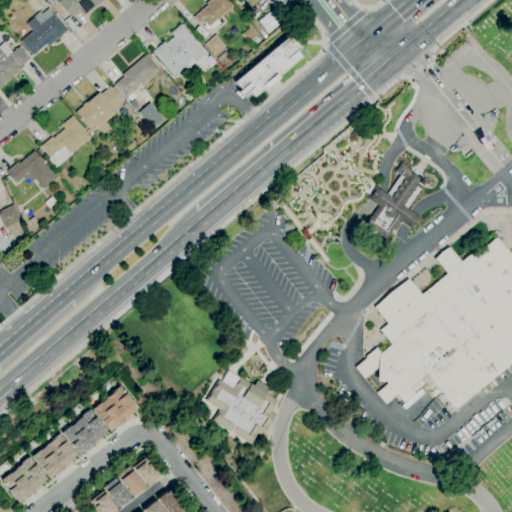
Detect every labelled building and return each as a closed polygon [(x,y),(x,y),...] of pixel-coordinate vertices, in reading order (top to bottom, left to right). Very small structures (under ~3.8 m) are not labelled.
[(70,17),(58,2),(60,0),(102,0),(84,15),(79,9),(70,17)] [(211,29),(208,26),(205,24),(206,23),(203,20),(202,21),(201,20),(198,23),(193,17),(206,5),(205,4),(209,0),(224,0),(231,7),(216,19),(219,23),(211,29)] [(267,33),(257,22),(274,7),(271,2),(273,0),(284,0),(293,10),(267,33)] [(32,55),(19,41),(31,31),(25,24),(33,18),(32,17),(38,12),(39,11),(41,14),(47,8),(66,30),(47,46),(45,44),(32,55)] [(172,77),(151,52),(163,42),(164,43),(172,37),(169,33),(180,24),(205,54),(194,62),(191,58),(184,63),(186,65),(172,77)] [(233,36),(229,31),(234,27),(238,32),(233,36)] [(247,41),(241,34),(248,28),(254,35),(247,41)] [(213,56),(203,44),(215,35),(224,46),(213,56)] [(252,101),(246,93),(241,97),(237,92),(239,90),(232,82),(274,46),(274,47),(288,36),(298,48),(296,50),(303,58),(252,101)] [(0,85),(0,44),(3,42),(11,52),(18,47),(28,59),(19,66),(21,68),(0,85)] [(125,98),(113,84),(122,77),(120,75),(145,54),(157,69),(144,80),(147,83),(142,88),(139,84),(135,88),(136,89),(125,98)] [(102,136),(94,126),(89,130),(74,112),(82,105),(81,104),(84,102),(85,103),(98,92),(99,94),(108,86),(122,102),(112,111),(115,114),(105,122),(110,129),(102,136)] [(188,100),(185,95),(189,91),(193,96),(188,100)] [(133,109),(128,104),(133,100),(137,105),(133,109)] [(55,168),(46,158),(48,157),(39,146),(50,137),(52,138),(63,129),(61,125),(71,116),(88,137),(70,153),(71,154),(55,168)] [(129,150),(126,146),(131,142),(134,146),(129,150)] [(41,188),(34,179),(31,182),(28,178),(24,181),(22,178),(15,183),(6,171),(17,162),(18,163),(33,151),(54,177),(41,188)] [(387,240),(364,224),(369,216),(370,216),(377,206),(367,200),(376,188),(385,194),(399,175),(394,172),(400,163),(406,167),(405,168),(410,171),(409,172),(417,178),(418,178),(425,183),(421,189),(420,188),(406,208),(418,217),(410,229),(398,221),(389,233),(391,234),(387,240)] [(48,208),(43,203),(51,197),(55,203),(48,208)] [(11,238),(6,227),(4,228),(0,220),(0,211),(12,205),(20,220),(16,222),(22,233),(11,238)] [(31,225),(28,220),(33,216),(37,221),(31,225)] [(376,370),(375,369),(363,379),(354,367),(365,358),(364,357),(376,347),(380,352),(390,344),(378,330),(387,323),(373,307),(407,279),(420,295),(439,280),(438,279),(446,273),(433,258),(447,247),(460,262),(478,246),(481,249),(496,236),(511,255),(511,362),(455,409),(426,375),(410,389),(414,393),(402,403),(396,395),(385,404),(375,393),(386,383),(385,381),(375,381),(376,370)] [(217,380),(204,402),(218,411),(212,421),(251,444),(257,435),(262,438),(274,416),(270,413),(277,402),(262,393),(265,387),(255,381),(253,386),(226,370),(220,381),(217,380)] [(107,432),(90,409),(99,402),(99,403),(104,399),(103,399),(110,394),(109,392),(117,386),(121,390),(122,392),(131,404),(132,403),(135,408),(132,410),(133,411),(122,420),(113,427),(107,432)] [(77,455),(59,433),(68,426),(69,426),(74,423),(73,422),(80,417),(79,416),(87,409),(106,433),(77,455)] [(47,479),(30,457),(39,450),(44,446),(43,446),(50,441),(49,440),(57,433),(75,456),(61,466),(62,468),(53,475),(53,474),(47,479)] [(17,503),(7,490),(0,480),(9,473),(9,474),(14,470),(13,469),(20,464),(19,463),(27,457),(45,479),(42,481),(43,482),(32,491),(23,499),(23,498),(17,503)] [(146,487),(131,467),(144,457),(148,463),(149,462),(159,475),(153,480),(146,487)] [(131,497),(118,480),(115,476),(127,466),(143,487),(131,497)] [(116,508),(104,492),(101,488),(113,478),(116,482),(129,498),(123,504),(122,503),(116,508)] [(165,511),(155,499),(163,493),(164,494),(169,489),(173,495),(174,494),(180,501),(179,502),(184,509),(180,511),(165,511)] [(94,511),(91,508),(92,507),(87,501),(100,491),(115,510),(112,511),(94,511)] [(142,511),(141,510),(154,500),(163,511),(142,511)]
